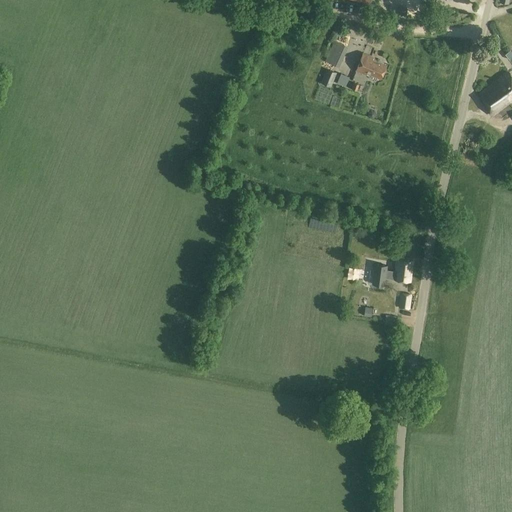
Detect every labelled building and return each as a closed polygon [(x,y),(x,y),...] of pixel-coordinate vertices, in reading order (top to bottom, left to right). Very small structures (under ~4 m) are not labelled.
[(335,39),(326,59),(340,65),(349,45),(335,39)] [(364,53),(357,71),(366,75),(367,73),(381,79),(386,64),(373,59),(374,58),(364,53)] [(326,69),(321,83),(332,88),(337,73),(326,69)] [(341,71),(337,79),(343,82),(346,74),(341,71)] [(511,101),(511,79),(508,73),(480,94),(493,115),(511,101)] [(403,250),(404,242),(401,241),(402,235),(398,234),(395,248),(403,250)] [(413,262),(397,260),(395,280),(410,282),(413,262)] [(399,308),(410,310),(412,296),(402,294),(399,308)] [(371,300),(363,298),(361,310),(365,311),(364,316),(372,317),(373,308),(370,308),(371,300)]
